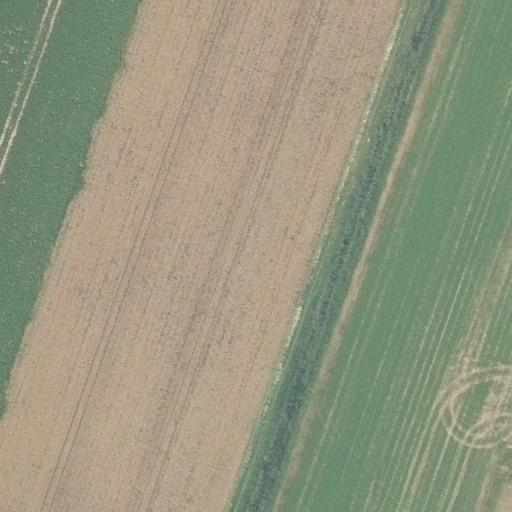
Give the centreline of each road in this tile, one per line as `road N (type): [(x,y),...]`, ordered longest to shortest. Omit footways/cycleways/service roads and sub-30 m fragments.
road 1 (track): [(415,0),(236,511)]
road 2 (track): [(276,511),(455,0)]
